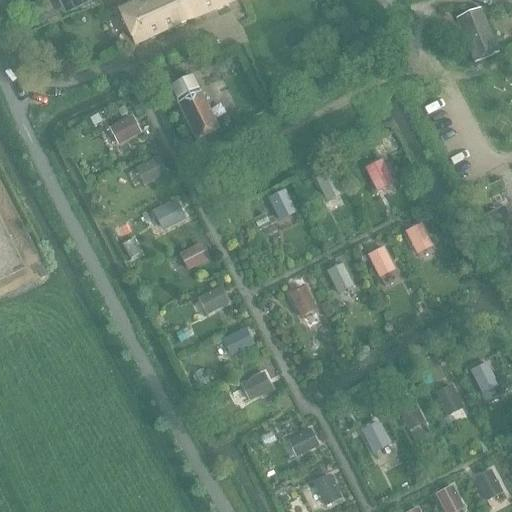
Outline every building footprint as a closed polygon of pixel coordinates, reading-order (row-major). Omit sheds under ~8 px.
[(205,15),(197,0),(145,0),(119,12),(135,46),(205,15)] [(197,0),(205,15),(238,0),(197,0)] [(480,11),(457,21),(475,64),(498,55),(480,11)] [(192,77),(170,89),(196,142),(218,130),(192,77)] [(132,120),(110,130),(118,145),(139,134),(132,120)] [(188,140),(178,144),(182,154),(192,149),(188,140)] [(158,160),(137,171),(144,185),(165,174),(158,160)] [(380,163),(366,170),(377,192),(391,185),(380,163)] [(330,174),(316,181),(321,191),(327,203),(342,196),(330,174)] [(284,194),(269,201),(280,222),(294,215),(284,194)] [(177,206),(155,216),(163,230),(183,220),(177,206)] [(505,208),(483,218),(495,244),(499,242),(509,263),(511,261),(511,217),(510,218),(505,208)] [(422,226),(408,234),(419,255),(433,248),(422,226)] [(202,247),(182,257),(189,271),(210,261),(202,247)] [(384,250),(370,257),(381,278),(395,271),(384,250)] [(344,266),(329,274),(340,295),(355,288),(344,266)] [(306,289),(292,297),(303,318),(317,311),(306,289)] [(220,291),(199,301),(206,315),(227,305),(220,291)] [(246,333),(224,344),(231,358),(253,347),(246,333)] [(486,367),(471,374),(483,395),(496,388),(486,367)] [(264,377),(243,388),(250,402),(271,391),(264,377)] [(451,389),(437,396),(448,417),(461,410),(451,389)] [(413,404),(398,411),(409,432),(423,425),(413,404)] [(378,426),(364,433),(375,454),(388,447),(378,426)] [(310,433),(289,444),(297,458),(318,447),(310,433)] [(491,474),(477,481),(488,502),(502,495),(491,474)] [(329,479),(315,486),(326,507),(340,500),(329,479)] [(453,489),(439,496),(446,511),(460,511),(464,511),(453,489)]
